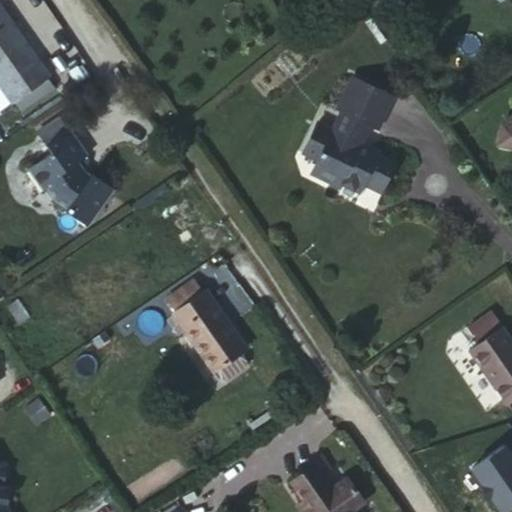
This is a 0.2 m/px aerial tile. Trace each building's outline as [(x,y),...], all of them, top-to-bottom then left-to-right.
[(0,86),(12,104),(15,102),(47,80),(0,14),(0,86)] [(391,98),(349,78),(335,110),(339,111),(329,130),(315,123),(300,153),(315,160),(308,174),(336,188),(338,184),(356,192),(360,184),(377,193),(391,164),(374,156),(375,153),(356,144),(366,124),(375,129),(391,98)] [(15,102),(12,104),(0,111),(9,124),(24,114),(15,102)] [(511,115),(500,123),(496,145),(511,148),(511,115)] [(57,119),(34,134),(48,155),(23,171),(38,193),(41,191),(48,203),(61,212),(60,213),(80,227),(92,212),(96,214),(110,192),(89,177),(84,183),(79,179),(71,167),(86,157),(69,131),(66,133),(57,119)] [(166,301),(176,314),(201,296),(191,284),(166,301)] [(201,296),(176,314),(173,315),(212,372),(214,370),(220,379),(225,379),(243,367),(244,361),(238,353),(243,348),(204,294),(201,296)] [(506,404),(511,399),(511,340),(502,326),(469,349),(506,404)] [(314,468),(292,483),(311,511),(347,511),(362,502),(347,481),(330,491),(314,468)]
